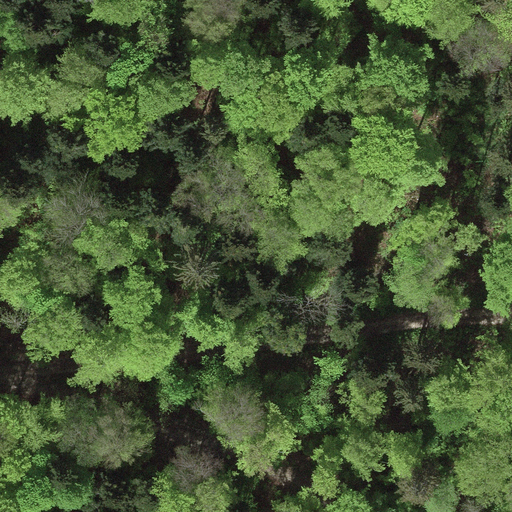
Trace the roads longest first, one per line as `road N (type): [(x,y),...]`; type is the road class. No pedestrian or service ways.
road 1 (track): [(511,315),(381,322),(0,369)]
road 2 (track): [(0,384),(95,401),(242,452),(328,511)]
